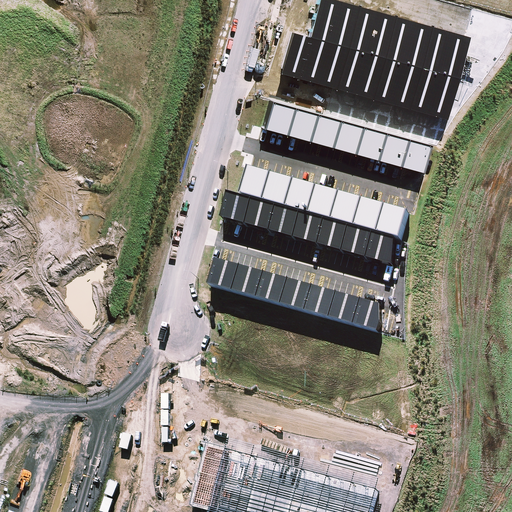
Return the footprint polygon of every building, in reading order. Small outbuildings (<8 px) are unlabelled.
[(281,74),(448,120),(471,38),(334,0),(321,0),(311,38),(293,33),(281,74)] [(269,95),(261,124),(284,130),(292,101),(269,95)] [(292,101),(284,130),(307,136),(314,107),(292,101)] [(314,107),(307,136),(329,142),(337,113),(314,107)] [(337,113),(329,142),(352,148),(359,119),(337,113)] [(359,119),(352,148),(374,154),(382,125),(359,119)] [(382,125),(374,154),(397,160),(404,131),(382,125)] [(404,131),(397,160),(419,166),(427,137),(404,131)] [(254,195),(265,198),(273,170),(251,164),(243,192),(254,195)] [(279,202),(288,204),(295,176),(273,170),(265,198),(279,202)] [(303,208),(310,210),(318,183),(295,176),(288,204),(303,208)] [(327,215),(333,217),(340,189),(318,183),(310,210),(327,215)] [(243,192),(230,189),(223,216),(247,222),(254,195),(243,192)] [(351,222),(355,223),(362,195),(340,189),(333,217),(351,222)] [(265,198),(254,195),(247,222),(271,229),(279,202),(265,198)] [(375,228),(379,229),(386,201),(362,195),(355,223),(375,228)] [(379,229),(399,235),(407,207),(386,201),(379,229)] [(288,204),(279,202),(271,229),(295,235),(303,208),(288,204)] [(310,210),(303,208),(295,235),(319,242),(327,215),(310,210)] [(333,217),(327,215),(319,242),(343,249),(351,222),(333,217)] [(355,223),(351,222),(343,249),(368,255),(375,228),(355,223)] [(379,229),(375,228),(368,255),(392,262),(399,235),(379,229)] [(241,263),(217,256),(209,282),(234,289),(241,263)] [(265,270),(241,263),(234,289),(258,296),(265,270)] [(290,277),(265,270),(258,296),(282,303),(290,277)] [(314,283),(290,277),(282,303),(307,310),(314,283)] [(339,290),(314,283),(307,310),(331,316),(339,290)] [(363,297),(339,290),(331,316),(355,323),(363,297)] [(387,304),(363,297),(355,323),(380,330),(387,304)] [(229,336),(218,380),(355,415),(368,363),(260,335),(257,343),(229,336)] [(156,431),(160,418),(123,406),(102,472),(166,491),(182,439),(156,431)] [(209,511),(374,511),(385,474),(230,432),(225,450),(208,445),(192,503),(210,507),(209,511)] [(102,476),(90,511),(141,511),(148,491),(102,476)]
